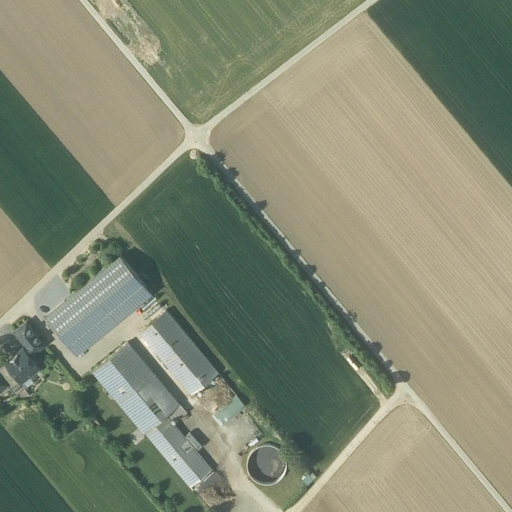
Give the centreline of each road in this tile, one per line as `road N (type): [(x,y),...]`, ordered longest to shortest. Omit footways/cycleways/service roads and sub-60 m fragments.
road 1 (track): [(195,139),(405,390)]
road 2 (track): [(195,139),(0,326)]
road 3 (track): [(376,0),(195,139)]
road 4 (track): [(81,0),(195,139)]
road 5 (track): [(290,511),(405,390)]
road 6 (track): [(405,390),(508,511)]
